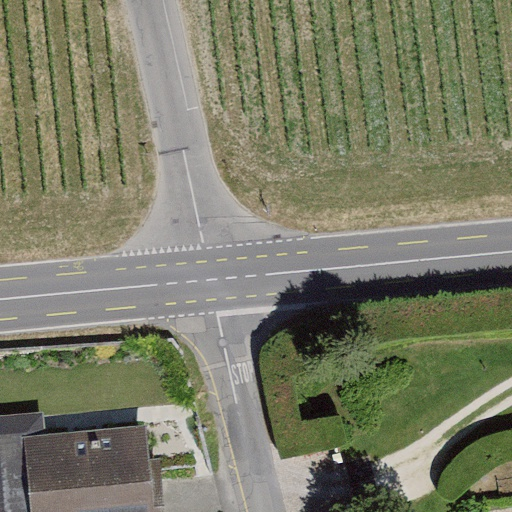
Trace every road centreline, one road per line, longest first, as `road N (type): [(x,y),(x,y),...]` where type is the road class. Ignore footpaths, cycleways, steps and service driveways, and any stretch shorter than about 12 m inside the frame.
road 1 (primary): [(216,281),(511,252)]
road 2 (unclassified): [(216,281),(153,0)]
road 3 (residential): [(216,281),(267,511)]
road 4 (primary): [(0,301),(216,281)]
